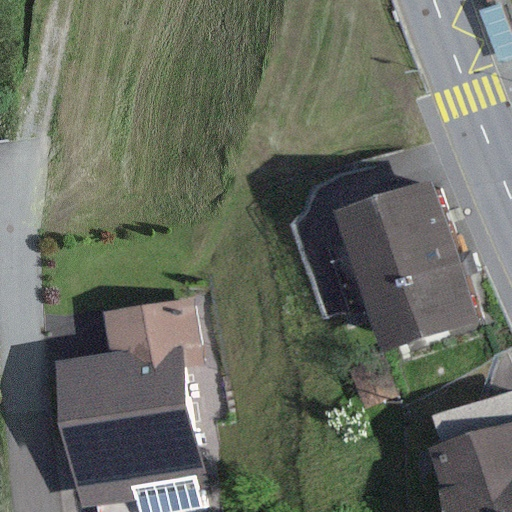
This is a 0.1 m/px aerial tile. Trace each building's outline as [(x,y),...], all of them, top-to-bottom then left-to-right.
[(511,14),(509,5),(489,13),(507,64),(511,62),(511,14)] [(452,183),(364,212),(411,352),(499,323),(452,183)] [(228,511),(200,306),(126,316),(132,361),(77,369),(96,511),(228,511)] [(414,405),(395,359),(363,372),(382,418),(414,405)] [(511,511),(511,394),(445,417),(478,511),(511,511)]
